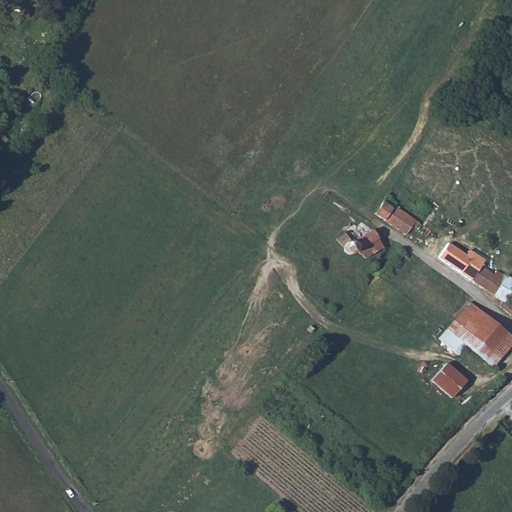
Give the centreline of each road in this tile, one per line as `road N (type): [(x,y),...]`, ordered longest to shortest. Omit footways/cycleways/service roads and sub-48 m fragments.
road 1 (track): [(511,326),(359,211)]
road 2 (unclassified): [(511,391),(401,511)]
road 3 (unclassified): [(89,511),(0,381)]
